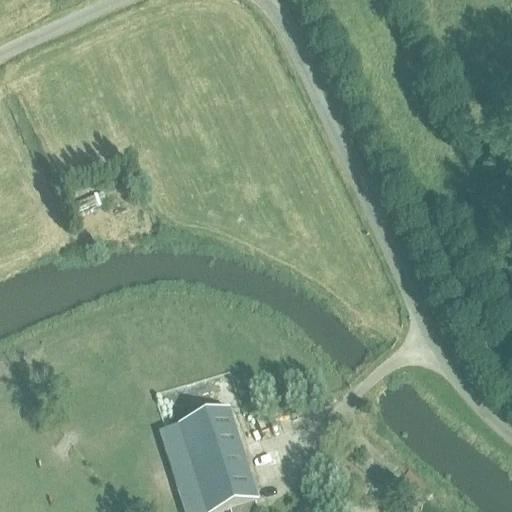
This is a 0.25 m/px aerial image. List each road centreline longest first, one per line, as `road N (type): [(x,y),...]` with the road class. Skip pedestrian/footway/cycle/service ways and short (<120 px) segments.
road 1 (unclassified): [(258,0),(297,54),(437,352),(511,436)]
road 2 (unclassified): [(0,58),(125,0)]
